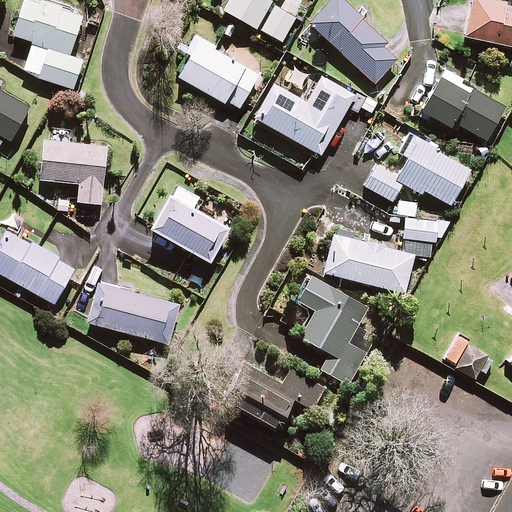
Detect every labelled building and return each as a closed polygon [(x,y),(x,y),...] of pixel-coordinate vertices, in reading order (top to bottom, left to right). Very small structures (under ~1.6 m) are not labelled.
[(33,44),(69,56),(83,15),(37,0),(24,0),(12,37),(33,44)] [(229,0),(223,11),(282,42),(295,18),(273,6),(276,0),(229,0)] [(386,39),(342,0),(331,0),(309,24),(375,83),(396,59),(380,45),(386,39)] [(503,4),(483,0),(470,0),(463,40),(511,49),(511,9),(503,8),(503,4)] [(258,76),(194,39),(186,53),(191,55),(178,77),(237,112),(258,76)] [(69,56),(33,44),(23,72),(73,89),(82,61),(69,56)] [(504,107),(442,73),(421,112),(455,130),(458,125),(486,141),(504,107)] [(362,100),(321,77),(306,103),(273,85),(255,118),(320,155),(348,107),(356,112),(362,100)] [(30,107),(0,89),(0,135),(10,141),(30,107)] [(470,171),(409,134),(397,153),(408,160),(398,176),(378,164),(364,186),(391,202),(402,183),(420,194),(423,190),(449,205),(470,171)] [(107,147),(44,141),(40,180),(79,183),(78,202),(100,204),(101,198),(110,199),(112,176),(104,175),(107,147)] [(198,198),(176,185),(151,228),(209,262),(229,230),(192,208),(198,198)] [(439,223),(405,217),(402,237),(436,242),(439,223)] [(74,268),(7,231),(0,243),(0,273),(54,304),(74,268)] [(413,254),(333,234),(323,273),(404,293),(413,254)] [(372,308),(310,277),(298,300),(313,308),(299,337),(329,352),(320,369),(344,381),(368,335),(354,328),(357,322),(363,325),(372,308)] [(176,304),(98,282),(87,322),(165,343),(176,304)] [(469,339),(457,333),(442,359),(454,365),(469,339)] [(484,353),(468,345),(456,370),(472,378),(484,353)] [(282,384),(247,366),(243,374),(255,380),(240,409),(278,429),(293,399),(312,409),(323,388),(290,370),(282,384)]
